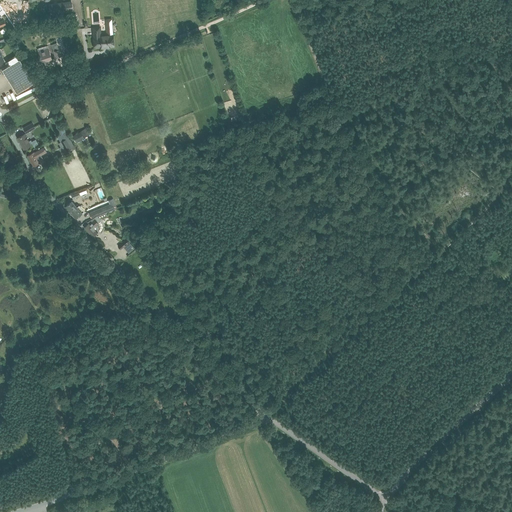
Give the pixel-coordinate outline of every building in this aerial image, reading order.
[(49,4),(51,14),(73,11),(71,1),(49,4)] [(100,27),(93,27),(94,42),(95,47),(114,46),(113,41),(113,35),(113,31),(114,30),(115,29),(115,28),(115,26),(114,25),(113,24),(112,24),(112,19),(105,20),(107,35),(102,36),(102,34),(100,34),(100,27)] [(40,57),(37,58),(39,62),(42,61),(42,64),(49,62),(48,60),(52,59),(47,46),(43,47),(44,50),(39,52),(40,57)] [(17,93),(34,83),(20,59),(6,68),(6,67),(0,69),(2,74),(5,73),(17,93)] [(35,86),(15,96),(16,99),(36,89),(35,86)] [(24,128),(27,133),(35,128),(32,123),(24,128)] [(60,125),(55,128),(59,135),(61,134),(64,132),(60,125)] [(91,134),(87,127),(80,131),(81,131),(73,135),(77,143),(77,142),(79,146),(88,140),(87,137),(91,134)] [(29,142),(27,139),(24,134),(18,138),(24,149),(31,145),(30,144),(32,143),(35,147),(39,145),(36,139),(32,142),(31,140),(29,142)] [(66,151),(72,148),(66,138),(60,142),(66,151)] [(34,152),(28,156),(34,166),(40,163),(37,157),(47,152),(44,147),(34,152)] [(117,207),(113,198),(108,200),(109,204),(89,213),(91,218),(117,207)] [(70,199),(67,201),(63,204),(76,218),(84,211),(84,210),(84,211),(79,205),(77,207),(70,199)] [(88,224),(84,227),(93,237),(93,236),(96,233),(97,233),(99,231),(98,231),(99,230),(100,228),(100,227),(99,225),(98,224),(98,223),(95,219),(89,224),(88,223),(88,224)] [(126,239),(123,241),(122,243),(118,246),(121,249),(129,242),(126,239)]
